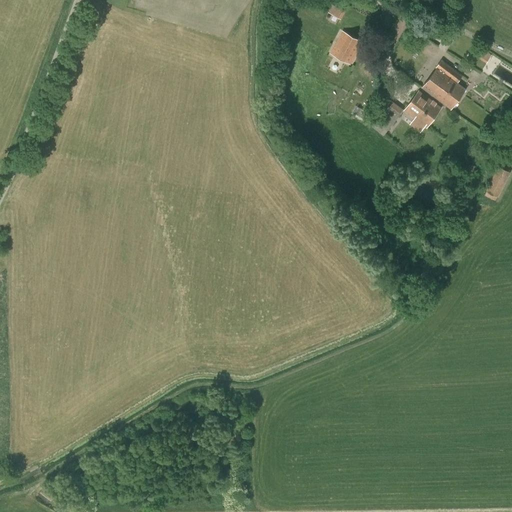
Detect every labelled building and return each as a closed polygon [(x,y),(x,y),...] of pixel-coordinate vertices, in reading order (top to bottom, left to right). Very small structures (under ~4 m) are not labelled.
[(336,3),(331,14),(341,20),(347,9),(336,3)] [(361,43),(343,33),(332,53),(350,63),(361,43)] [(484,48),(478,57),(489,63),(494,54),(484,48)] [(442,61),(422,87),(451,109),(465,89),(456,82),(461,76),(442,61)] [(419,92),(405,110),(427,126),(440,108),(419,92)] [(368,124),(383,136),(403,110),(390,100),(385,97),(372,114),(374,115),(368,124)] [(354,111),(364,118),(368,111),(359,104),(354,111)] [(497,166),(486,191),(484,195),(495,201),(497,196),(498,197),(510,172),(508,172),(499,167),(497,166)]
